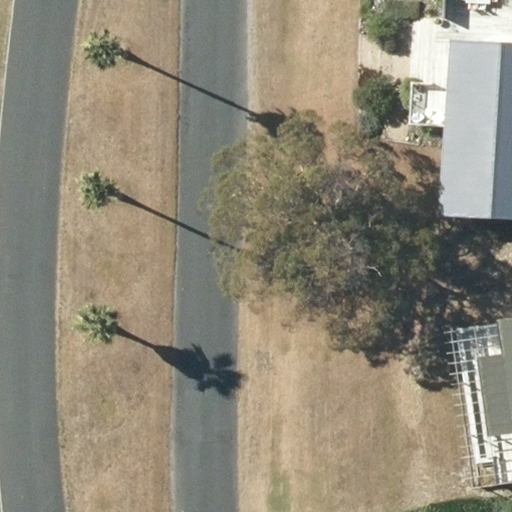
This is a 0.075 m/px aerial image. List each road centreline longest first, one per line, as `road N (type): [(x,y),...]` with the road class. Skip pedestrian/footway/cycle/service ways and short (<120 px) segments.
road 1 (residential): [(29,511),(28,283),(47,0)]
road 2 (residential): [(213,0),(203,511)]
